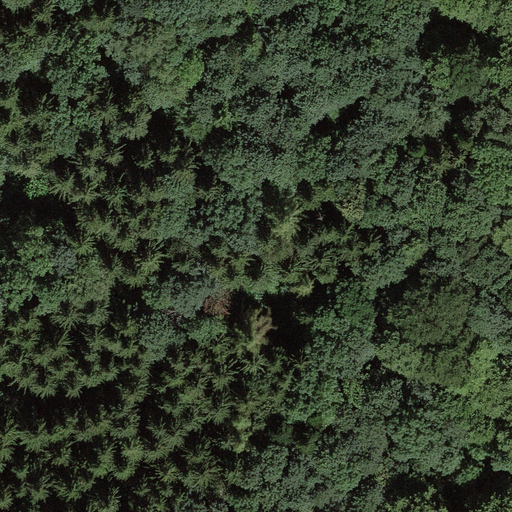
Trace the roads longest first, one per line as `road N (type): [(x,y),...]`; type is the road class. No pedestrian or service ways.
road 1 (track): [(511,444),(256,203)]
road 2 (track): [(66,0),(256,203)]
